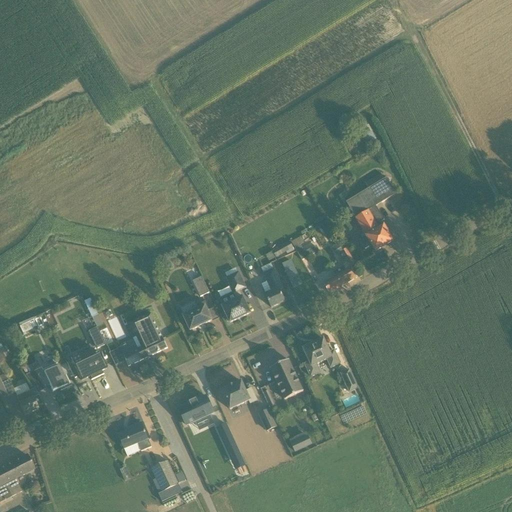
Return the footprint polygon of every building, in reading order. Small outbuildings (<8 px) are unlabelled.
[(359,130),(366,144),(375,139),(368,125),(359,130)] [(346,203),(356,219),(355,219),(366,236),(359,241),(365,250),(372,245),(376,252),(393,241),(381,222),(384,221),(376,207),(396,194),(386,178),(346,203)] [(302,238),(301,237),(291,242),(302,261),(319,251),(316,246),(309,250),(305,243),(306,242),(304,237),(302,238)] [(343,250),(348,247),(344,241),(340,244),(343,250)] [(276,258),(292,248),(289,242),(272,252),(276,258)] [(336,255),(343,251),(338,243),(334,246),(333,250),(336,255)] [(336,277),(323,284),(329,294),(357,278),(351,267),(352,266),(347,258),(340,262),(343,266),(333,272),(336,277)] [(292,261),(283,265),(293,289),(302,285),(292,261)] [(272,293),(266,295),(271,308),(285,302),(279,290),(282,288),(274,269),(263,273),(267,282),(272,293)] [(238,273),(227,278),(227,279),(233,292),(219,299),(222,307),(226,315),(225,316),(228,322),(229,322),(230,323),(238,320),(243,318),(243,317),(250,314),(243,298),(242,298),(239,291),(245,288),(238,273)] [(201,279),(193,283),(200,298),(209,294),(201,279)] [(82,310),(82,301),(74,301),(73,309),(82,310)] [(209,311),(205,302),(196,306),(198,310),(183,317),(190,331),(212,321),(207,311),(209,311)] [(128,367),(167,349),(151,314),(131,324),(142,348),(123,356),(128,367)] [(97,328),(103,325),(98,315),(92,318),(97,328)] [(88,332),(97,350),(105,346),(96,328),(88,332)] [(309,363),(305,365),(311,377),(320,373),(316,365),(327,360),(331,368),(340,364),(334,351),(330,353),(324,340),(303,349),(309,363)] [(83,362),(74,367),(81,381),(90,377),(91,380),(104,375),(103,374),(103,375),(101,371),(106,369),(100,354),(94,357),(91,349),(79,355),(80,355),(83,362)] [(303,392),(288,360),(270,369),(285,400),(303,392)] [(63,377),(57,364),(42,371),(41,368),(33,372),(44,388),(49,386),(52,393),(59,389),(60,392),(71,387),(66,376),(63,377)] [(27,366),(22,368),(25,374),(30,372),(27,366)] [(358,389),(349,371),(341,374),(349,393),(358,389)] [(0,379),(8,397),(15,394),(9,380),(7,381),(4,374),(0,376),(0,379)] [(250,403),(256,400),(251,389),(246,392),(241,382),(234,385),(228,387),(221,391),(230,410),(249,401),(250,403)] [(14,389),(17,395),(29,389),(26,383),(14,389)] [(36,392),(34,389),(29,391),(17,397),(20,404),(19,404),(24,416),(37,410),(36,407),(42,404),(38,396),(36,392)] [(182,419),(183,419),(186,426),(195,422),(196,425),(207,420),(206,417),(213,414),(209,407),(210,407),(206,398),(196,402),(196,400),(189,403),(190,405),(178,410),(182,419)] [(268,410),(259,414),(267,431),(276,427),(268,410)] [(151,448),(141,423),(125,430),(125,432),(118,436),(124,449),(138,444),(141,452),(151,448)] [(225,426),(216,430),(231,463),(240,459),(225,426)] [(308,436),(291,444),(295,453),(312,445),(308,436)] [(0,503),(11,498),(22,492),(15,479),(34,469),(27,456),(0,469),(0,503)] [(152,469),(163,492),(158,494),(162,502),(176,496),(172,488),(178,485),(167,461),(152,469)]
